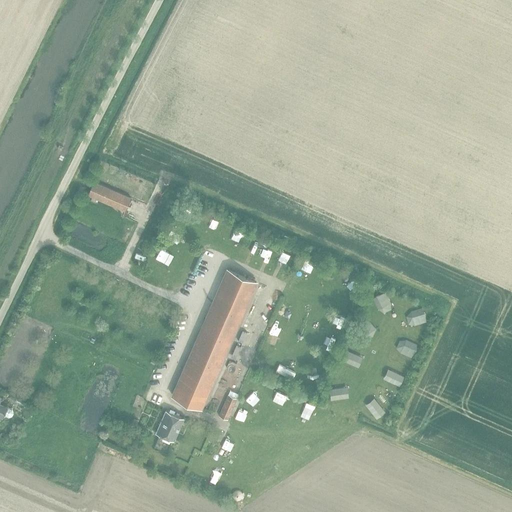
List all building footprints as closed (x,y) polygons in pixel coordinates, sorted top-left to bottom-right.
[(124,211),(131,198),(93,181),(87,195),(124,211)] [(184,212),(191,214),(193,206),(185,205),(184,212)] [(219,222),(222,216),(213,212),(210,218),(219,222)] [(242,237),(245,227),(234,223),(231,233),(242,237)] [(176,242),(178,232),(166,229),(164,239),(176,242)] [(266,252),(268,244),(262,242),(259,250),(266,252)] [(162,257),(164,250),(157,248),(155,256),(162,257)] [(299,262),(307,265),(312,255),(305,252),(299,262)] [(202,408),(256,282),(227,269),(172,395),(202,408)] [(265,332),(272,334),(276,318),(268,317),(265,332)] [(242,330),(238,340),(242,342),(247,332),(242,330)] [(236,344),(232,354),(236,356),(241,346),(236,344)] [(311,367),(306,370),(310,378),(315,376),(311,367)] [(277,397),(287,401),(291,391),(281,387),(277,397)] [(261,399),(264,394),(257,390),(254,396),(261,399)] [(228,420),(236,399),(228,394),(219,415),(228,420)] [(237,407),(233,415),(239,418),(243,411),(237,407)] [(173,441),(183,418),(166,410),(155,432),(173,441)]
